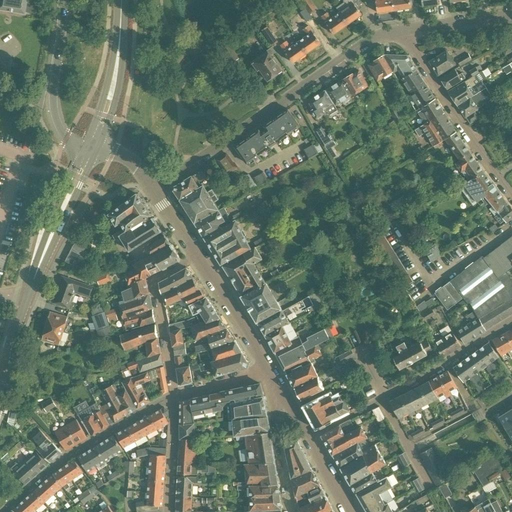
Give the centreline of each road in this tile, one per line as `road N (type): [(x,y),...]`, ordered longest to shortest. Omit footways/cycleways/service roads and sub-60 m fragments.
road 1 (residential): [(152,189),(367,41),(406,30)]
road 2 (residential): [(309,436),(511,321)]
road 3 (residential): [(175,394),(62,459),(3,511)]
road 4 (residential): [(497,175),(406,30)]
road 5 (residential): [(196,255),(152,282),(175,394)]
road 6 (primary): [(63,0),(53,110),(66,137),(86,145)]
road 7 (unknown): [(511,230),(432,278),(402,239)]
road 8 (residential): [(268,372),(196,255)]
road 9 (secondary): [(38,265),(96,148)]
road 10 (residential): [(273,383),(291,511)]
road 11 (secondary): [(86,145),(38,265)]
road 12 (secondary): [(0,385),(38,265)]
